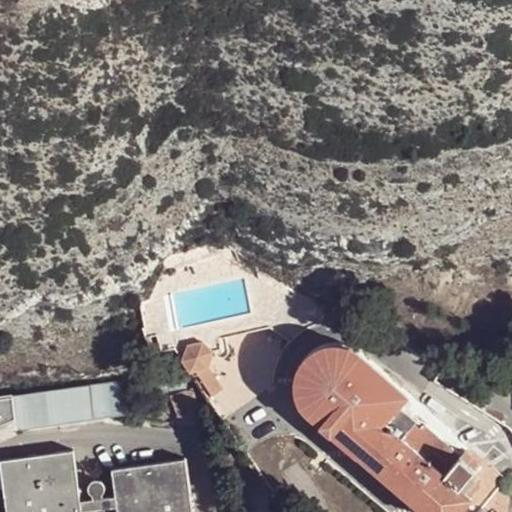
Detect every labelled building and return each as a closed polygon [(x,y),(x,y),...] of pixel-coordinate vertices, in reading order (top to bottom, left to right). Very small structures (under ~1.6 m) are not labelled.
[(199,317),(188,319),(182,332),(191,347),(201,345),(209,330),(199,317)] [(450,506),(477,474),(457,456),(463,450),(452,442),(447,448),(415,420),(410,426),(398,416),(406,405),(395,395),(407,379),(352,330),(341,326),(329,324),(318,326),(307,332),(299,341),(294,352),(293,364),(296,376),(303,386),(450,506)] [(511,390),(447,346),(433,366),(511,422),(511,390)] [(141,386),(113,390),(116,419),(145,415),(141,386)] [(222,393),(239,451),(255,446),(240,389),(222,393)] [(113,421),(109,391),(36,400),(40,430),(113,421)] [(214,412),(214,394),(196,395),(196,412),(214,412)] [(36,400),(0,404),(0,440),(9,438),(12,440),(24,436),(40,433),(40,430),(36,400)] [(99,511),(98,506),(90,454),(15,464),(19,490),(22,511),(99,511)] [(19,490),(15,464),(0,465),(0,490),(0,493),(19,490)] [(197,511),(192,467),(118,477),(120,503),(121,511),(197,511)] [(98,506),(99,511),(121,511),(120,503),(98,506)]
